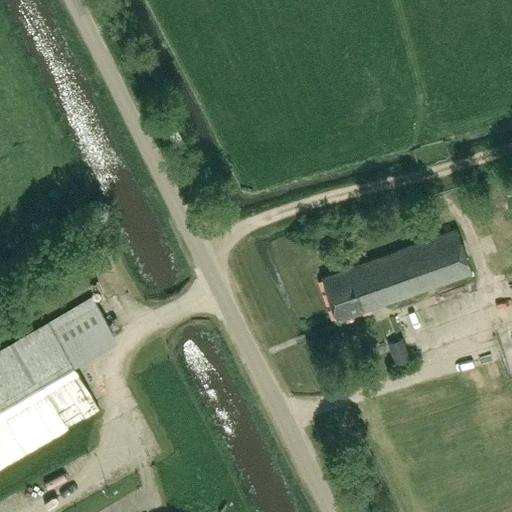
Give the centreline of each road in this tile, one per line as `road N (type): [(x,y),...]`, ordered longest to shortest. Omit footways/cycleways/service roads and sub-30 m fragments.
road 1 (unclassified): [(329,511),(70,0)]
road 2 (track): [(199,249),(294,208),(511,151)]
